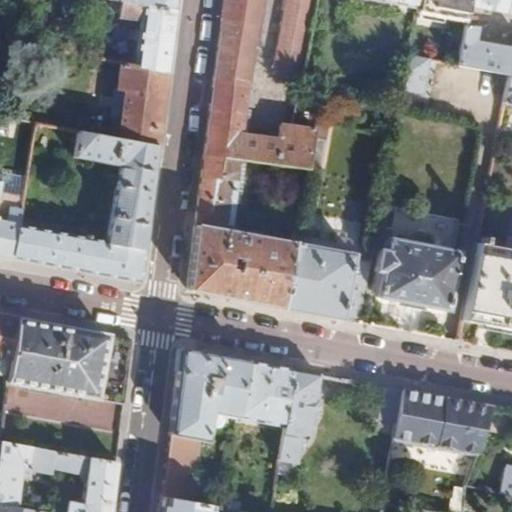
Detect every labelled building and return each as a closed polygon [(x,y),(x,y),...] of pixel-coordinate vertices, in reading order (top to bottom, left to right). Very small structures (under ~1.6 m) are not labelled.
[(172,10),(173,0),(106,0),(119,2),(172,10)] [(222,0),(211,86),(246,90),(257,0),(222,0)] [(285,0),(273,66),(296,69),(308,0),(285,0)] [(469,0),(415,0),(415,4),(414,8),(465,17),(468,3),(469,0)] [(511,0),(469,0),(468,3),(511,11),(511,0)] [(165,70),(172,10),(119,2),(118,17),(141,21),(134,65),(165,70)] [(511,72),(511,33),(511,39),(511,41),(511,45),(473,38),(475,26),(464,23),(456,63),(497,70),(506,72),(511,72)] [(420,88),(426,57),(407,54),(402,84),(420,88)] [(155,142),(165,70),(134,65),(118,62),(115,85),(125,88),(120,117),(108,115),(105,134),(155,142)] [(506,72),(497,70),(495,80),(504,82),(506,72)] [(511,102),(511,72),(506,72),(504,82),(500,100),(511,102)] [(246,90),(211,86),(210,103),(243,107),(246,90)] [(306,166),(319,97),(297,93),(291,125),(281,124),(279,139),(240,134),(243,107),(210,103),(203,153),(238,157),(306,166)] [(17,224),(13,257),(138,280),(155,142),(105,134),(74,129),(69,153),(119,161),(107,240),(17,224)] [(238,157),(203,153),(194,218),(222,222),(223,219),(231,220),(238,157)] [(0,254),(13,257),(17,224),(22,185),(14,184),(11,206),(9,206),(7,224),(0,222),(0,254)] [(188,290),(279,307),(292,241),(194,223),(184,286),(188,290)] [(429,234),(426,229),(416,227),(411,232),(409,238),(388,236),(385,248),(377,247),(372,277),(379,278),(374,303),(403,308),(418,310),(443,315),(455,248),(427,242),(429,234)] [(356,320),(368,259),(352,256),(352,252),(292,241),(279,307),(356,320)] [(460,318),(511,327),(511,247),(474,241),(460,318)] [(399,328),(414,331),(418,310),(403,308),(399,328)] [(0,368),(7,370),(15,316),(0,313),(0,368)] [(7,370),(5,382),(123,402),(131,338),(15,316),(7,370)] [(178,346),(175,369),(194,370),(197,350),(178,346)] [(175,369),(160,494),(189,498),(198,438),(204,439),(208,410),(282,422),(290,368),(197,350),(194,370),(175,369)] [(303,459),(315,372),(290,368),(282,422),(276,456),(303,459)] [(492,405),(400,388),(392,438),(447,448),(447,452),(456,454),(457,449),(476,453),(492,405)] [(64,511),(110,511),(116,459),(0,435),(0,502),(16,505),(22,464),(51,469),(52,463),(81,468),(79,476),(84,477),(82,499),(67,497),(64,511)] [(511,486),(511,458),(505,458),(500,484),(511,486)] [(265,511),(235,507),(234,511),(207,511),(209,502),(189,498),(160,494),(158,511),(265,511)] [(16,505),(0,502),(0,511),(44,511),(45,510),(16,505)]
